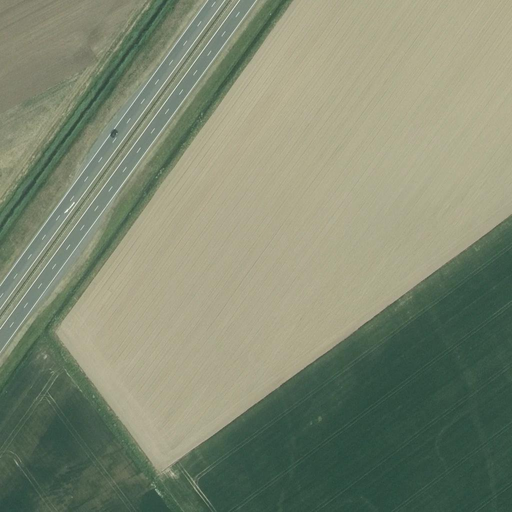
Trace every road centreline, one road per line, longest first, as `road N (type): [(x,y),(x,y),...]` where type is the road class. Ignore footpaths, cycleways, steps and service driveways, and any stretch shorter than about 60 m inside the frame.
road 1 (trunk): [(0,344),(249,0)]
road 2 (trunk): [(215,0),(0,298)]
